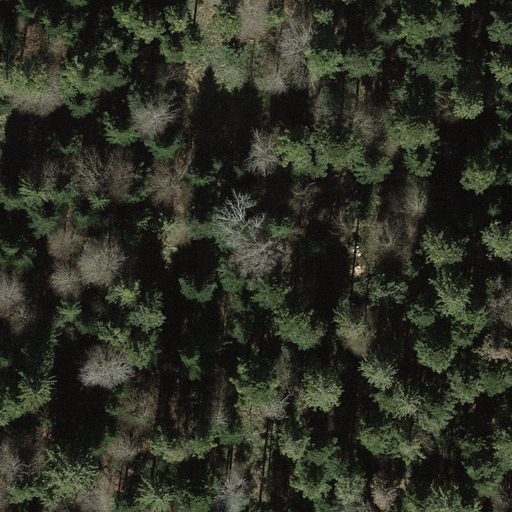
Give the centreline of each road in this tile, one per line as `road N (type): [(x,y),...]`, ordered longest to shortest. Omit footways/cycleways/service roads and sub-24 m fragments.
road 1 (track): [(0,312),(146,272),(366,174),(511,178)]
road 2 (track): [(22,302),(236,112),(385,40)]
